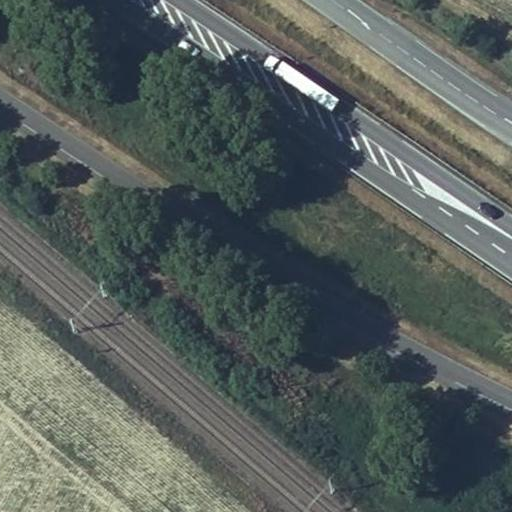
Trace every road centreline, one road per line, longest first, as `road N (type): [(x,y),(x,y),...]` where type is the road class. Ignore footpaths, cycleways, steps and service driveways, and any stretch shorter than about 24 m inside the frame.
road 1 (primary): [(0,93),(378,330),(511,395)]
road 2 (primary): [(143,0),(511,244)]
road 3 (primary): [(511,117),(338,0)]
